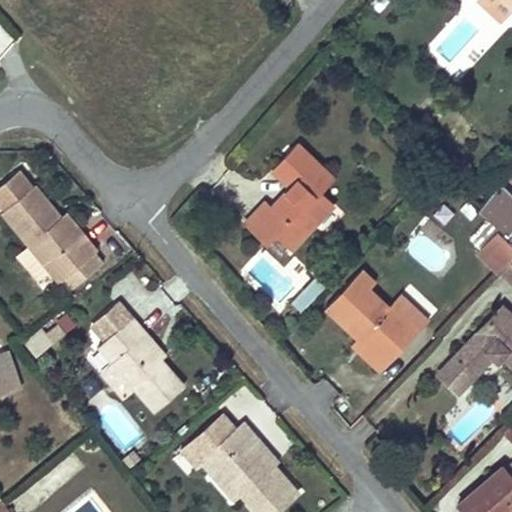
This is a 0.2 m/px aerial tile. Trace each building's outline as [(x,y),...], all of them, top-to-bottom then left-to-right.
[(511,11),(511,9),(501,0),(479,0),(503,21),(511,11)] [(511,0),(501,0),(511,9),(511,0)] [(334,178),(297,143),(272,169),(290,186),(285,192),(291,198),(285,204),(308,231),(334,203),(321,191),(334,178)] [(54,212),(56,210),(36,184),(33,185),(19,169),(0,184),(0,205),(3,210),(1,213),(27,245),(15,255),(36,281),(48,271),(57,282),(60,279),(68,290),(86,276),(77,265),(94,251),(97,249),(96,248),(78,225),(73,229),(61,216),(59,218),(54,212)] [(291,198),(285,192),(279,199),(282,201),(282,202),(285,204),(291,198)] [(285,204),(282,202),(282,201),(279,199),(272,206),(278,212),(285,204)] [(308,231),(285,204),(278,212),(272,206),(266,201),(244,224),(266,244),(275,234),(291,249),(308,231)] [(67,211),(61,216),(73,229),(78,225),(67,211)] [(501,270),(511,258),(511,243),(498,230),(477,251),(498,273),(501,270)] [(103,262),(94,251),(77,265),(86,276),(103,262)] [(469,252),(445,273),(467,296),(490,275),(469,252)] [(511,258),(501,270),(511,280),(511,258)] [(416,333),(389,307),(369,288),(375,282),(362,269),(326,307),(358,337),(386,365),(416,333)] [(312,279),(292,301),(301,310),(322,288),(312,279)] [(429,319),(402,293),(389,307),(416,333),(429,319)] [(141,337),(146,333),(118,300),(92,322),(106,338),(98,346),(112,362),(101,372),(124,398),(135,388),(155,411),(184,385),(160,358),(141,337)] [(472,376),(492,355),(497,360),(502,355),(511,364),(511,314),(502,305),(453,357),(472,376)] [(35,343),(46,333),(42,329),(25,344),(35,356),(41,351),(35,343)] [(41,351),(53,340),(46,333),(35,343),(41,351)] [(165,354),(146,333),(141,337),(160,358),(165,354)] [(386,365),(358,337),(352,344),(380,370),(386,365)] [(0,394),(21,387),(8,349),(0,352),(0,394)] [(472,376),(453,357),(442,368),(463,387),(472,376)] [(509,422),(511,419),(511,405),(502,416),(509,422)] [(223,413),(187,445),(201,461),(207,455),(237,489),(257,511),(275,511),(298,492),(274,464),(255,442),(259,438),(244,421),(236,428),(223,413)] [(278,460),(259,438),(255,442),(274,464),(278,460)] [(237,489),(207,455),(201,461),(187,445),(182,450),(196,466),(202,461),(231,495),(237,489)] [(462,511),(511,511),(511,475),(504,466),(457,505),(462,511)]
